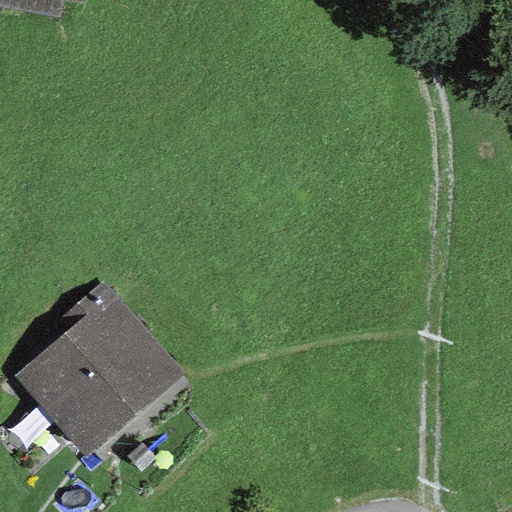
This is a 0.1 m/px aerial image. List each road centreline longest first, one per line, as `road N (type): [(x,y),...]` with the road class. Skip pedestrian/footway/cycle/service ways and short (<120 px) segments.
road 1 (track): [(441,511),(422,474),(464,67),(429,0)]
road 2 (track): [(422,474),(305,511)]
